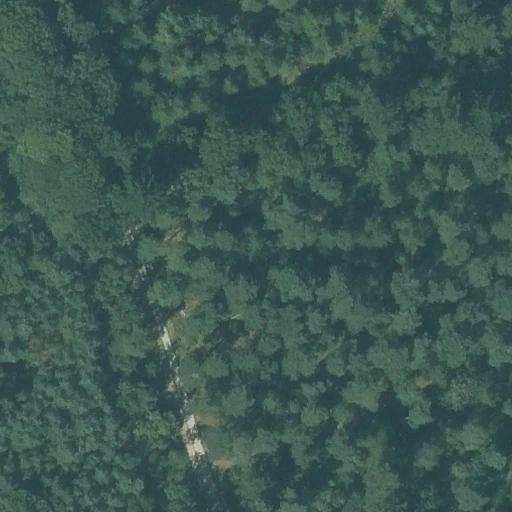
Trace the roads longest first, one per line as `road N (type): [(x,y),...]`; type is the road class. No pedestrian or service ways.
road 1 (track): [(213,511),(131,311),(89,225),(65,200),(19,71)]
road 2 (track): [(511,71),(96,223)]
